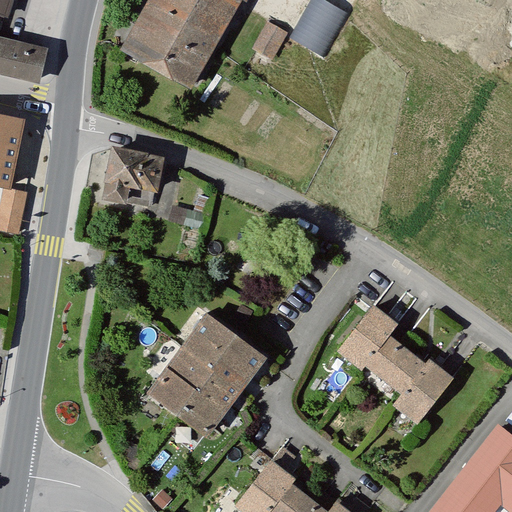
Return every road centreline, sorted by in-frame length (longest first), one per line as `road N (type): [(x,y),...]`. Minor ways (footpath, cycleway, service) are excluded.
road 1 (unclassified): [(511,345),(304,208),(165,149),(69,127)]
road 2 (tertiary): [(14,476),(69,127)]
